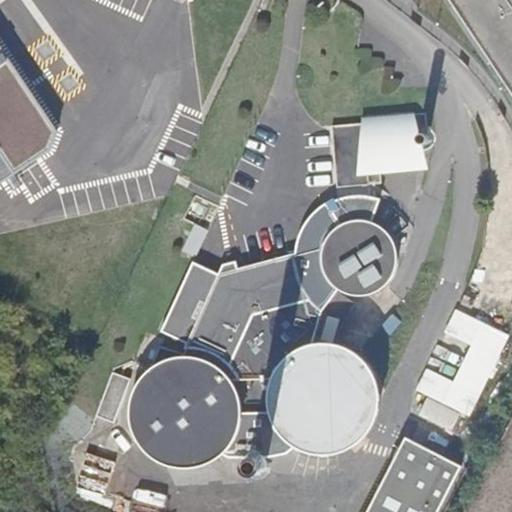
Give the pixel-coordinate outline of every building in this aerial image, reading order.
[(511,0),(446,0),(511,97),(511,0)] [(359,124),(329,128),(337,189),(371,184),(374,184),(381,183),(380,180),(378,164),(417,159),(411,114),(409,112),(358,119),(359,124)] [(423,132),(420,131),(417,132),(415,135),(416,138),(418,141),(422,141),(424,139),(425,135),(423,132)] [(188,272),(160,335),(186,346),(181,357),(173,358),(164,362),(151,370),(141,380),(130,404),(129,414),(131,423),(134,438),(141,448),(148,456),(156,462),(165,467),(179,470),(191,470),(201,468),(215,461),(222,455),(230,460),(246,459),(247,468),(250,474),(257,476),(261,475),(266,472),(268,466),(268,458),(285,458),(295,447),(298,449),(309,454),(325,455),(336,455),(349,450),(360,441),(368,434),(374,425),(378,413),(380,401),(379,390),(376,379),(371,368),(364,360),(356,353),(346,348),(332,343),(313,343),(322,312),(324,309),(340,321),(353,305),(337,293),(338,292),(351,297),(359,298),(372,296),(381,290),(389,282),(393,274),(396,264),(396,255),(394,244),(388,236),(381,229),(372,224),(380,203),(374,201),(359,198),(346,200),(335,201),(334,202),(339,209),(332,213),(327,205),(319,209),(310,216),(304,224),(299,234),(295,244),(294,254),(238,269),(218,275),(217,278),(196,268),(188,272)] [(182,250),(195,257),(207,231),(194,225),(182,250)] [(222,266),(218,275),(238,269),(235,262),(222,266)] [(419,390),(445,403),(449,404),(448,406),(468,416),(507,337),(475,321),(457,313),(450,329),(471,340),(478,344),(457,387),(454,385),(428,372),(419,390)] [(113,373),(95,417),(113,424),(131,380),(113,373)] [(464,511),(511,511),(511,420),(507,429),(464,511)] [(404,439),(390,467),(367,511),(437,511),(441,506),(461,468),(415,445),(404,439)]
